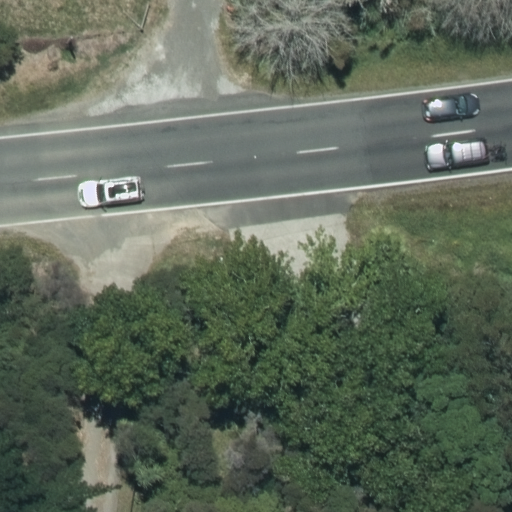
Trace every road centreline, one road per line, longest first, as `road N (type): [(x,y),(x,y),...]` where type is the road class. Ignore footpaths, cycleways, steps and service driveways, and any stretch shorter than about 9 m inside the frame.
road 1 (primary): [(0,176),(511,128)]
road 2 (track): [(229,0),(227,156)]
